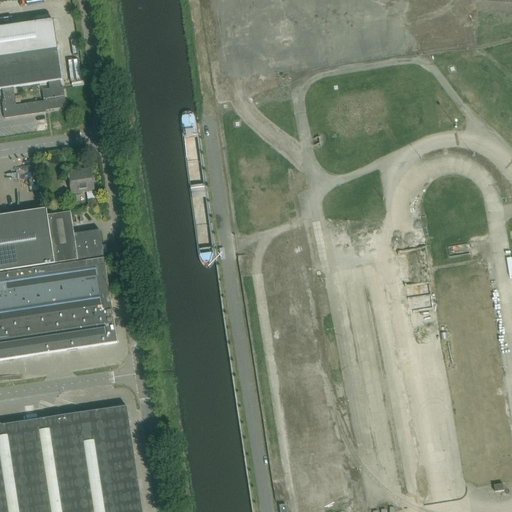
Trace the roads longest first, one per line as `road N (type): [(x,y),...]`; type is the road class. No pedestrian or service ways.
road 1 (unclassified): [(264,511),(191,0)]
road 2 (unclassified): [(135,380),(104,132)]
road 3 (unclassified): [(0,400),(135,380)]
road 4 (unclassified): [(104,132),(84,0)]
road 5 (unclassified): [(154,511),(135,380)]
